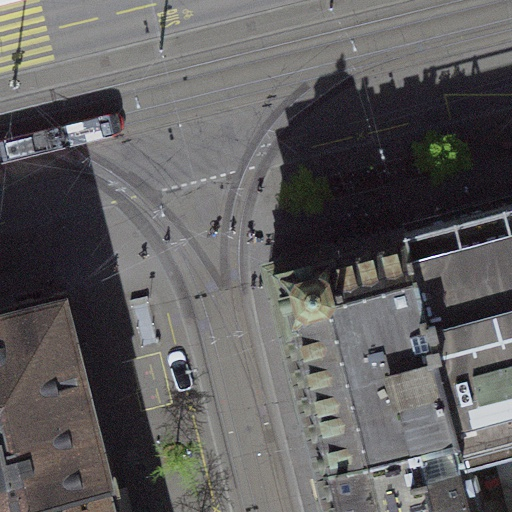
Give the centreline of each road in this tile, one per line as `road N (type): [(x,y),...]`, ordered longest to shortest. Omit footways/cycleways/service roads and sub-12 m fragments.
road 1 (residential): [(265,511),(166,126)]
road 2 (residential): [(166,126),(511,41)]
road 3 (residential): [(0,167),(166,126)]
